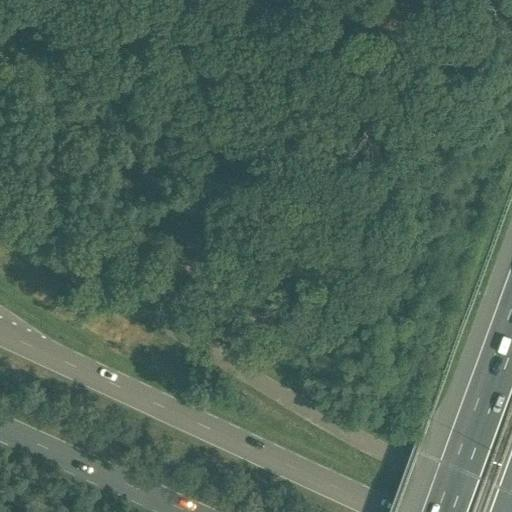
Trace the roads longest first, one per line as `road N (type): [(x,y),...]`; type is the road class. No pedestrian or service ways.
road 1 (primary): [(389,511),(0,332)]
road 2 (primary): [(0,428),(187,511)]
road 3 (motorway): [(511,325),(443,511)]
